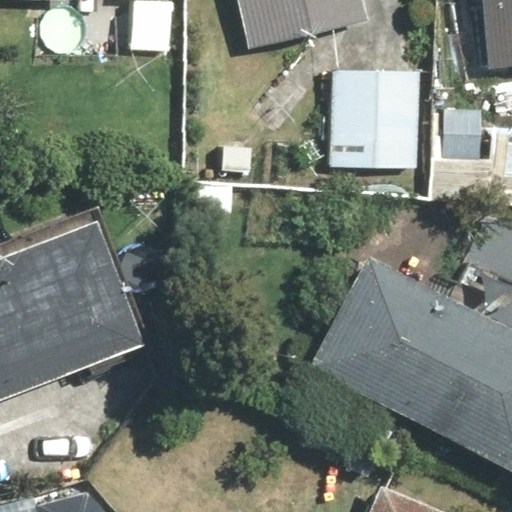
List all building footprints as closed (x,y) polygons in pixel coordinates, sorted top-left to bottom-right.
[(0,0),(0,9),(166,16),(166,0),(0,0)] [(372,12),(367,0),(227,0),(244,59),(372,12)] [(511,77),(511,0),(451,0),(461,83),(511,77)] [(426,75),(325,72),(321,174),(422,177),(426,75)] [(446,254),(511,290),(511,225),(470,209),(446,254)] [(68,229),(0,259),(0,407),(124,351),(68,229)] [(511,355),(354,266),(292,375),(492,489),(511,454),(511,355)] [(0,496),(0,511),(106,511),(77,478),(0,496)] [(412,511),(363,492),(354,511),(412,511)]
